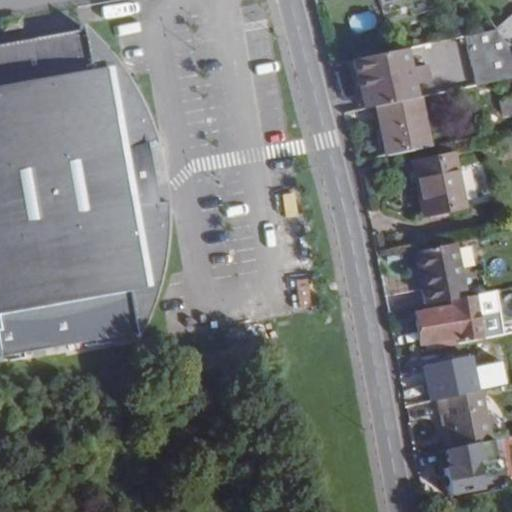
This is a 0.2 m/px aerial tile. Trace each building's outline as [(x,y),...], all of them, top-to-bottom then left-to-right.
[(511,16),(511,0),(474,0),(495,31),(511,16)] [(9,30),(20,28),(19,20),(8,22),(7,21),(1,22),(3,32),(9,31),(9,30)] [(167,229),(167,220),(166,213),(166,204),(153,203),(143,145),(156,141),(153,134),(149,124),(144,112),(138,101),(133,91),(127,80),(121,70),(114,61),(108,53),(100,43),(92,34),(85,28),(80,24),(82,29),(0,44),(0,359),(132,334),(133,340),(138,334),(141,326),(146,316),(151,304),(154,293),(158,282),(161,270),(162,260),(164,248),(166,236),(167,229)] [(475,88),(511,79),(511,56),(495,31),(465,38),(475,88)] [(362,112),(374,110),(415,101),(403,51),(350,62),(362,112)] [(511,99),(499,103),(503,120),(511,117),(511,99)] [(415,101),(374,110),(384,156),(428,148),(419,100),(415,101)] [(464,209),(453,156),(411,165),(422,218),(464,209)] [(414,254),(426,307),(451,301),(466,298),(455,245),(414,254)] [(451,301),(452,308),(414,315),(421,346),(459,338),(460,346),(485,341),(476,296),(466,298),(451,301)] [(431,403),(435,402),(476,393),(469,360),(423,369),(431,403)] [(481,392),(476,393),(435,402),(438,418),(443,417),(451,452),(492,443),(481,392)] [(443,417),(438,418),(445,453),(451,452),(443,417)] [(447,498),(482,492),(481,482),(507,478),(504,460),(498,461),(495,442),(492,443),(451,452),(445,453),(444,453),(447,469),(442,470),(447,498)]
